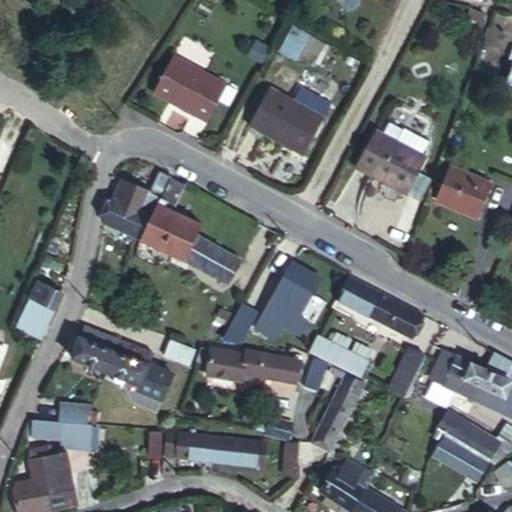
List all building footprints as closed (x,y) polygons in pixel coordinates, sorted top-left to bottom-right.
[(317,47),(299,38),(287,61),(305,71),(317,47)] [(235,92),(182,63),(163,98),(214,127),(235,92)] [(329,126),(280,99),(260,133),(309,160),(329,126)] [(377,129),(357,169),(409,196),(430,158),(425,155),(432,141),(408,128),(398,141),(377,129)] [(435,197),(468,211),(472,201),(481,205),(491,178),(449,162),(435,197)] [(171,175),(160,170),(149,192),(123,179),(103,221),(138,238),(171,175)] [(171,175),(138,238),(148,243),(161,249),(176,220),(178,215),(170,211),(184,181),(171,175)] [(472,201),(468,211),(477,215),(481,205),(472,201)] [(176,220),(161,249),(183,260),(226,283),(239,260),(193,235),(199,225),(178,215),(176,220)] [(292,262),(271,301),(297,315),(319,276),(292,262)] [(348,274),(337,295),(407,333),(419,313),(348,274)] [(60,290),(60,288),(37,277),(16,323),(39,334),(48,315),(60,290)] [(223,338),(241,341),(264,346),(275,323),(241,304),(223,338)] [(169,315),(146,309),(145,320),(166,326),(169,315)] [(69,356),(104,371),(112,351),(110,351),(116,339),(83,324),(69,356)] [(332,342),(345,349),(350,339),(337,332),(332,342)] [(310,350),(322,355),(329,341),(317,335),(310,350)] [(104,371),(105,372),(112,375),(121,378),(137,385),(135,390),(158,400),(169,374),(146,364),(151,354),(116,339),(110,351),(112,351),(104,371)] [(161,355),(186,364),(192,348),(167,339),(161,355)] [(366,359),(351,352),(345,349),(332,342),(329,341),(322,355),(359,374),(366,359)] [(357,342),(351,352),(366,359),(371,349),(357,342)] [(239,377),(239,375),(240,370),(250,371),(276,375),(280,353),(244,347),(244,350),(207,344),(203,371),(239,377)] [(411,347),(393,387),(406,394),(425,354),(411,347)] [(511,377),(511,379),(445,348),(431,377),(511,414),(511,377)] [(327,369),(333,372),(337,365),(331,362),(327,369)] [(337,365),(333,372),(339,374),(342,368),(337,365)] [(346,373),(313,440),(330,449),(363,381),(346,373)] [(121,378),(112,375),(109,381),(117,385),(121,378)] [(40,403),(40,416),(80,419),(82,407),(40,403)] [(443,432),(436,445),(481,470),(487,460),(489,456),(499,437),(447,409),(436,429),(439,431),(440,428),(442,429),(441,431),(443,432)] [(266,416),(264,434),(286,436),(289,420),(266,416)] [(90,425),(30,422),(29,438),(61,440),(60,447),(91,448),(96,448),(97,435),(90,435),(90,425)] [(167,430),(165,453),(261,464),(263,444),(180,435),(181,431),(167,430)] [(144,432),(146,456),(157,456),(156,431),(144,432)] [(494,459),(510,441),(501,434),(499,437),(489,456),(494,459)] [(282,472),(299,473),(300,469),(300,466),(300,464),(296,457),(298,442),(286,441),(282,472)] [(433,452),(478,477),(481,470),(436,445),(433,452)] [(356,446),(352,454),(367,461),(371,453),(356,446)] [(16,511),(39,511),(76,503),(69,470),(65,452),(52,455),(46,448),(29,452),(27,462),(31,479),(15,482),(13,491),(16,511)] [(352,511),(354,510),(357,511),(404,511),(361,484),(354,480),(360,468),(344,457),(336,469),(331,466),(318,487),(339,501),(335,507),(342,511),(352,511)] [(503,461),(492,467),(504,480),(511,478),(511,460),(511,461),(510,458),(504,462),(503,461)]
